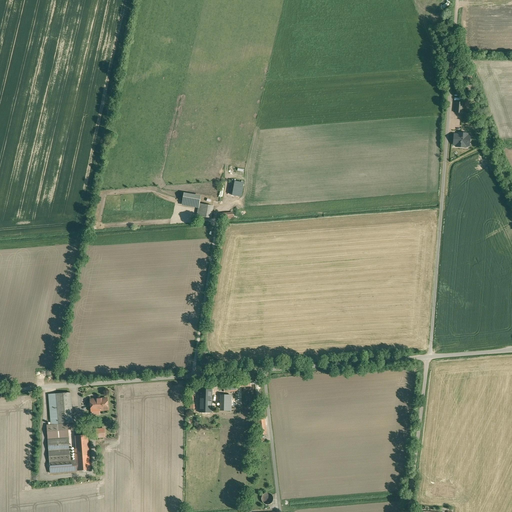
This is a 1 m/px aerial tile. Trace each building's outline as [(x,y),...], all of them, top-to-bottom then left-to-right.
[(463,103),(456,102),(455,112),(462,113),(463,103)] [(465,146),(469,146),(470,136),(467,136),(467,134),(459,133),(458,135),(454,134),(453,145),(456,145),(456,147),(465,148),(465,146)] [(200,196),(185,193),(183,204),(199,207),(199,204),(200,196)] [(213,206),(199,204),(199,207),(197,216),(211,218),(213,206)] [(212,357),(203,356),(202,367),(211,368),(212,357)] [(236,381),(224,382),(224,390),(225,392),(237,391),(236,381)] [(212,390),(200,390),(200,412),(212,413),(212,390)] [(71,392),(56,394),(59,424),(73,423),(71,392)] [(56,394),(48,394),(51,425),(59,424),(56,394)] [(98,399),(95,400),(91,400),(92,411),(98,410),(98,411),(108,410),(107,398),(98,399)] [(264,417),(255,418),(257,435),(266,434),(264,417)] [(59,424),(51,425),(47,425),(48,440),(69,438),(68,430),(74,430),(73,423),(59,424)] [(104,429),(96,430),(97,437),(105,437),(104,429)] [(69,438),(48,440),(50,473),(79,471),(90,470),(89,456),(88,435),(75,436),(76,449),(75,449),(75,460),(70,460),(69,438)] [(273,501),(273,498),(273,496),(272,494),(270,493),(267,493),(265,493),(263,494),(262,496),(261,499),(262,501),(263,503),(265,504),(267,505),(270,504),(272,503),(273,501)]
